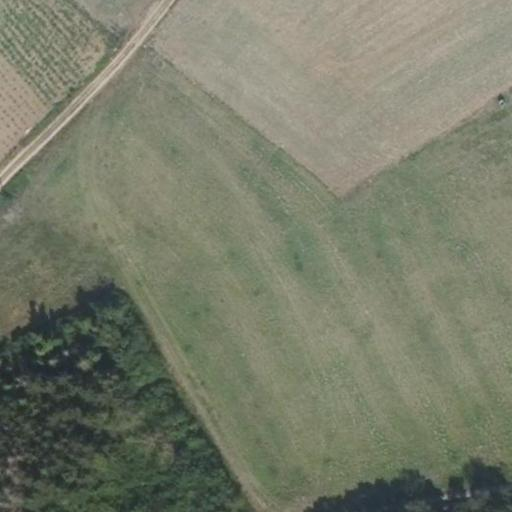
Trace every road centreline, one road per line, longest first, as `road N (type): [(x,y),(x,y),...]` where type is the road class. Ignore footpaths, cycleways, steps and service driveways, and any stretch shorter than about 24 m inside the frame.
road 1 (track): [(171,0),(0,180)]
road 2 (track): [(375,511),(511,485)]
